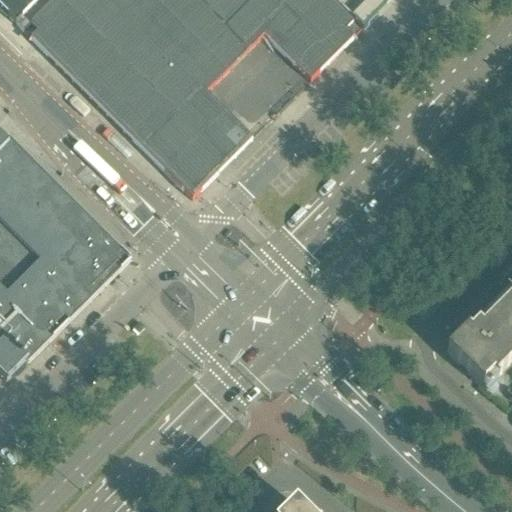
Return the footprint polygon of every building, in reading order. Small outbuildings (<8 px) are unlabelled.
[(0,0),(0,11),(0,12),(0,11),(0,12),(0,13),(1,12),(8,19),(7,19),(15,27),(15,26),(22,33),(55,0),(0,0)] [(325,0),(56,0),(30,26),(38,34),(30,42),(191,203),(251,143),(205,97),(263,39),(309,85),(360,34),(325,0)] [(5,145),(0,140),(0,378),(6,384),(24,365),(27,368),(129,266),(7,143),(5,145)] [(474,326),(445,355),(481,391),(492,380),(494,382),(511,363),(511,362),(511,360),(511,300),(480,332),(474,326)] [(138,325),(133,331),(139,336),(144,331),(138,325)]
